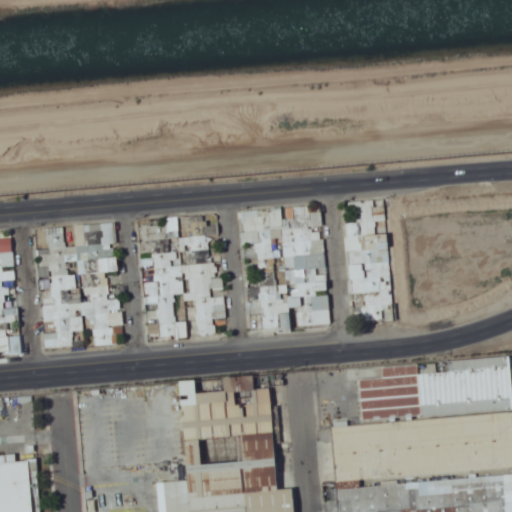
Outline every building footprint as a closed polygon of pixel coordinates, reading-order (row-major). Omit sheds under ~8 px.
[(0,253),(13,254),(13,240),(0,239),(0,253)] [(332,296),(302,296),(302,312),(332,311),(332,296)] [(282,314),(282,329),(291,329),(291,314),(282,314)] [(332,426),(336,483),(394,479),(390,420),(422,417),(418,365),(383,368),(384,378),(361,379),(364,424),(332,426)] [(296,511),(294,487),(280,489),(280,481),(283,472),(296,471),(294,447),(276,440),(272,389),(286,388),(285,373),(181,402),(188,480),(165,482),(167,511),(296,511)] [(0,511),(33,511),(31,460),(19,461),(15,454),(0,454),(0,511)] [(511,511),(510,477),(338,485),(338,511),(511,511)]
